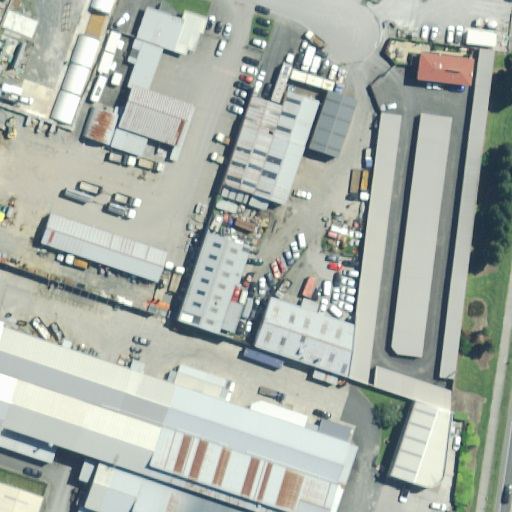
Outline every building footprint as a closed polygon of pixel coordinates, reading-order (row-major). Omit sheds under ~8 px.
[(184,19),(148,7),(137,38),(165,47),(186,54),(188,48),(195,50),(201,33),(204,33),(209,18),(187,10),(184,19)] [(111,30),(104,50),(115,53),(122,34),(111,30)] [(165,47),(137,38),(129,60),(136,63),(129,86),(133,88),(134,84),(150,89),(165,47)] [(456,379),(496,51),(481,49),(441,377),(456,379)] [(476,59),(422,53),(419,79),(473,85),(476,59)] [(150,89),(134,84),(133,88),(120,126),(180,146),(194,104),(150,89)] [(359,99),(331,90),(312,148),(340,157),(359,99)] [(287,204),(320,102),(289,92),(284,107),(253,97),(225,184),(287,204)] [(121,116),(93,107),(83,136),(111,146),(121,116)] [(398,354),(423,357),(453,117),(422,113),(393,347),(398,354)] [(351,378),(369,384),(403,116),(383,114),(351,378)] [(255,195),(224,185),(221,196),(239,202),(265,210),(268,199),(255,195)] [(239,202),(221,196),(216,209),(235,215),(239,202)] [(168,252),(52,213),(43,242),(159,281),(168,252)] [(252,247),(209,233),(181,320),(220,333),(222,328),(235,332),(244,306),(230,301),(236,284),(239,285),(252,247)] [(356,325),(273,298),(256,346),(349,376),(356,325)] [(337,511),(356,457),(359,447),(5,327),(6,322),(0,320),(0,436),(3,427),(58,446),(101,460),(85,507),(99,511),(337,511)] [(453,391),(377,366),(375,386),(452,411),(453,391)] [(392,469),(390,475),(431,488),(436,487),(441,484),(446,479),(447,470),(455,413),(415,400),(392,469)] [(3,427),(0,436),(0,445),(52,464),(58,446),(3,427)] [(0,483),(0,511),(40,511),(45,499),(0,483)]
